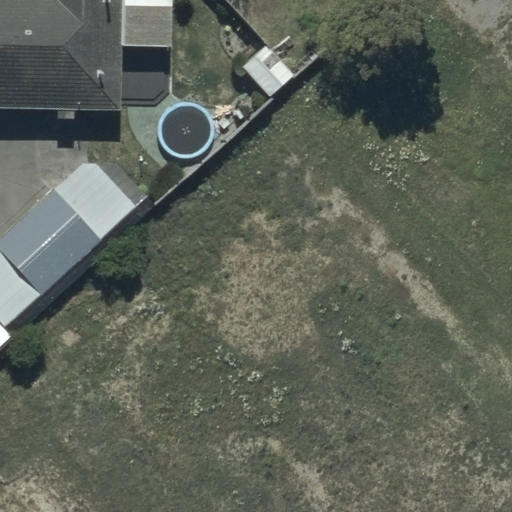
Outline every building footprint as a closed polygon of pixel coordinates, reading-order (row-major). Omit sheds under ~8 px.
[(0,0),(0,98),(112,99),(114,38),(165,39),(165,0),(0,0)] [(485,0),(465,20),(511,68),(511,23),(489,0),(485,0)] [(0,317),(127,196),(80,147),(0,223),(0,317)] [(116,371),(184,444),(233,399),(244,409),(256,398),(362,511),(418,511),(467,468),(433,431),(470,397),(254,164),(132,277),(171,319),(116,371)] [(69,511),(23,464),(0,486),(0,511),(69,511)]
